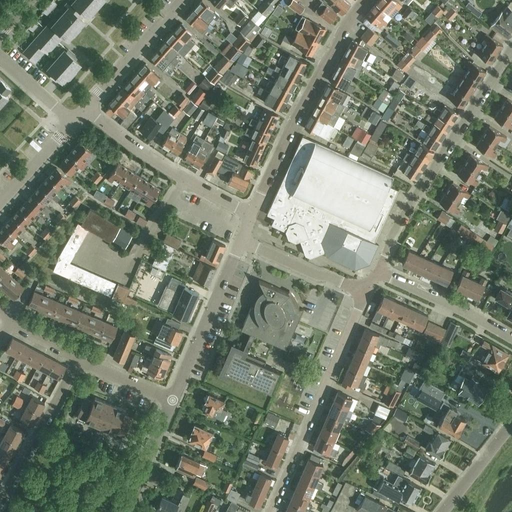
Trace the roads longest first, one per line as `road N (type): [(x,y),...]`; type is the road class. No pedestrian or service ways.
road 1 (residential): [(376,272),(511,48)]
road 2 (residential): [(250,214),(365,0)]
road 3 (residential): [(264,511),(364,292)]
road 4 (residential): [(250,214),(131,146),(85,107)]
road 5 (residential): [(171,400),(240,241)]
road 6 (residential): [(0,505),(79,360)]
road 7 (residential): [(511,339),(376,272)]
road 8 (residential): [(85,107),(183,0)]
road 9 (residential): [(364,292),(240,241)]
road 10 (residential): [(123,511),(171,400)]
